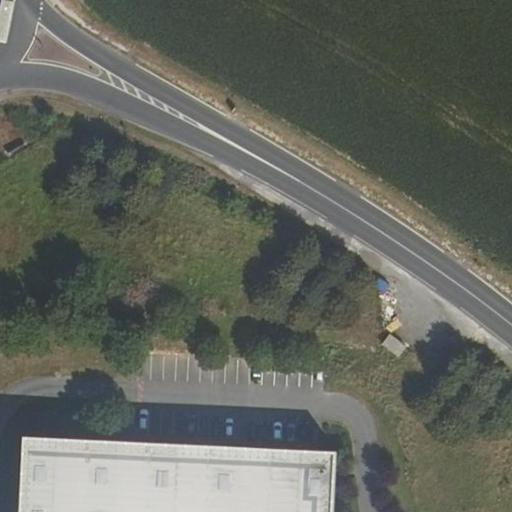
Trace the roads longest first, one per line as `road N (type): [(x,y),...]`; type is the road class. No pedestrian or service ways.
road 1 (secondary): [(511,328),(372,229),(220,140)]
road 2 (secondary): [(220,140),(21,0)]
road 3 (secondary): [(0,65),(74,77),(220,140)]
